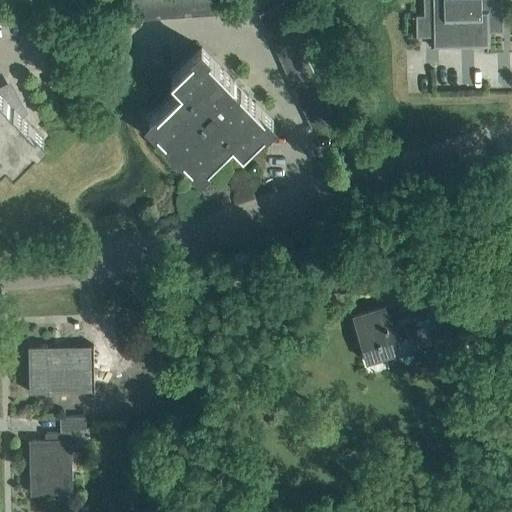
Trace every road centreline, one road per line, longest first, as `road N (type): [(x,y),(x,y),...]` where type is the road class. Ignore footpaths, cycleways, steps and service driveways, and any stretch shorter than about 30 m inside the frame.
road 1 (residential): [(0,280),(158,255),(295,213)]
road 2 (residential): [(295,213),(297,142),(239,37),(190,29),(156,37)]
road 3 (residential): [(295,213),(511,141)]
